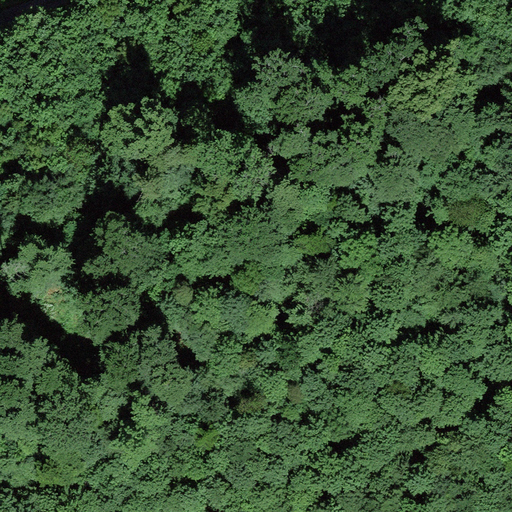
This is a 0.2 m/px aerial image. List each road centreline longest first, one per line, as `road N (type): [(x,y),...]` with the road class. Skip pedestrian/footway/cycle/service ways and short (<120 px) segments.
road 1 (track): [(0,409),(84,349),(206,299),(511,199)]
road 2 (track): [(511,368),(241,511)]
